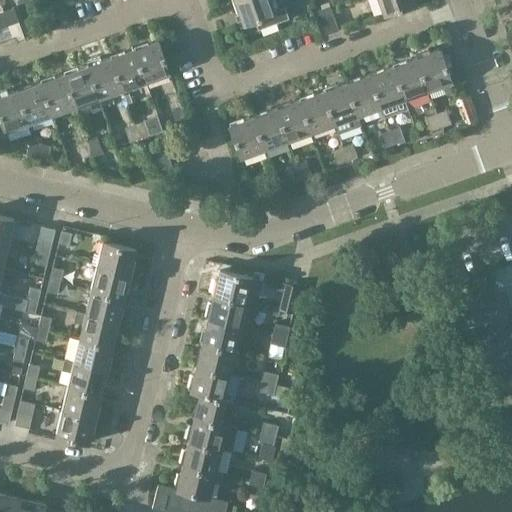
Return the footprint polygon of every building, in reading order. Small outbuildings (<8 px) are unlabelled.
[(233,0),(242,24),(253,20),(257,29),(287,18),(283,9),(274,12),(269,0),(233,0)] [(415,2),(414,0),(377,0),(382,13),(415,2)] [(329,6),(315,11),(324,35),(337,30),(329,6)] [(12,7),(2,11),(7,25),(18,22),(12,7)] [(157,40),(133,49),(144,81),(169,73),(157,40)] [(449,45),(415,57),(426,90),(450,81),(443,62),(454,58),(449,45)] [(133,49),(109,57),(121,90),(144,81),(133,49)] [(97,98),(121,90),(109,57),(100,60),(99,56),(86,61),(87,64),(86,65),(97,98)] [(415,57),(391,66),(403,98),(426,90),(415,57)] [(100,107),(97,98),(86,65),(62,73),(74,106),(86,102),(89,111),(100,107)] [(403,98),(391,66),(368,74),(380,106),(383,116),(407,108),(403,98)] [(62,73),(39,81),(50,114),(74,106),(62,73)] [(357,115),(380,106),(368,74),(345,82),(357,115)] [(39,81),(15,90),(27,123),(50,114),(39,81)] [(345,82),(322,91),(333,123),(357,115),(345,82)] [(0,124),(2,131),(27,123),(15,90),(5,93),(4,89),(0,90),(0,124)] [(310,132),(333,123),(322,91),(298,99),(310,132)] [(462,92),(452,96),(461,117),(471,113),(462,92)] [(298,99),(275,108),(287,140),(310,132),(298,99)] [(170,111),(175,125),(185,121),(181,108),(170,111)] [(264,148),(287,140),(275,108),(252,116),(264,148)] [(445,110),(435,113),(440,127),(450,124),(445,110)] [(430,131),(440,127),(435,113),(425,117),(430,131)] [(240,157),(264,148),(252,116),(228,125),(240,157)] [(143,120),(133,124),(138,138),(148,134),(143,120)] [(138,138),(133,124),(123,127),(128,142),(138,138)] [(398,126),(388,129),(393,144),(403,140),(398,126)] [(383,147),(393,144),(388,129),(378,133),(383,147)] [(97,136),(86,140),(91,155),(102,151),(97,136)] [(81,158),(91,155),(86,140),(76,144),(81,158)] [(24,155),(34,158),(38,143),(28,141),(24,155)] [(38,143),(34,158),(45,160),(48,146),(38,143)] [(351,143),(341,146),(346,161),(356,157),(351,143)] [(336,164),(346,161),(341,146),(331,150),(336,164)] [(155,173),(171,167),(166,152),(150,158),(155,173)] [(304,160),(294,163),(299,178),(309,174),(304,160)] [(289,181),(299,178),(294,163),(284,167),(289,181)] [(265,196),(263,190),(260,182),(249,186),(255,200),(265,196)] [(0,215),(0,241),(8,243),(13,218),(0,215)] [(34,251),(38,252),(48,254),(54,229),(40,225),(34,251)] [(60,230),(57,243),(68,245),(71,233),(60,230)] [(103,240),(97,264),(130,273),(136,248),(103,240)] [(45,266),(48,254),(38,252),(35,264),(45,266)] [(97,264),(91,288),(124,297),(130,273),(97,264)] [(52,268),(49,280),(59,282),(62,270),(52,268)] [(245,302),(248,287),(251,277),(217,269),(211,294),(245,302)] [(251,277),(248,287),(259,289),(261,279),(251,277)] [(54,304),(59,282),(49,280),(43,301),(54,304)] [(284,283),(279,304),(293,308),(298,286),(284,283)] [(29,286),(26,298),(36,301),(39,289),(29,286)] [(511,360),(511,316),(503,286),(469,297),(490,368),(511,360)] [(91,288),(85,312),(118,321),(124,297),(91,288)] [(211,294),(206,318),(239,326),(249,328),(255,305),(245,302),(211,294)] [(33,313),(36,301),(26,298),(23,311),(33,313)] [(82,323),(79,336),(112,345),(118,321),(85,312),(76,310),(73,321),(82,323)] [(40,314),(38,326),(48,329),(51,316),(40,314)] [(206,318),(200,342),(233,350),(239,326),(206,318)] [(274,322),(272,333),(286,336),(289,326),(274,322)] [(45,341),(48,329),(38,326),(35,339),(45,341)] [(284,347),(286,336),(272,333),(269,343),(284,347)] [(18,334),(15,347),(25,349),(28,337),(18,334)] [(79,336),(73,360),(106,369),(112,345),(79,336)] [(200,342),(194,366),(227,374),(233,350),(200,342)] [(22,361),(25,349),(15,347),(12,359),(22,361)] [(106,369),(73,360),(64,358),(61,369),(70,372),(67,384),(100,393),(106,369)] [(29,362),(26,374),(36,377),(39,364),(29,362)] [(188,390),(198,393),(222,398),(225,385),(237,388),(239,377),(227,374),(194,366),(188,390)] [(263,370),(260,381),(275,384),(277,374),(263,370)] [(34,389),(36,377),(26,374),(23,387),(34,389)] [(272,395),(275,384),(260,381),(258,391),(272,395)] [(6,383),(3,396),(14,398),(16,386),(6,383)] [(67,384),(61,408),(95,417),(100,393),(67,384)] [(198,393),(192,417),(226,425),(231,400),(222,398),(198,393)] [(0,420),(8,422),(14,398),(3,396),(0,407),(0,420)] [(20,400),(14,424),(28,428),(34,403),(20,400)] [(88,442),(95,417),(61,408),(55,433),(88,442)] [(186,441),(220,449),(230,452),(236,427),(226,425),(192,417),(186,441)] [(263,421),(260,432),(275,435),(277,425),(263,421)] [(275,435),(260,432),(258,442),(272,446),(275,435)] [(186,441),(181,466),(214,474),(220,449),(186,441)] [(222,476),(214,474),(181,466),(175,490),(180,491),(192,494),(203,497),(208,498),(211,483),(220,485),(222,476)] [(251,469),(248,480),(263,483),(265,473),(251,469)] [(260,494),(263,483),(248,480),(246,490),(260,494)] [(151,509),(163,511),(168,489),(157,486),(151,509)] [(175,490),(168,489),(163,511),(164,511),(175,511),(180,491),(175,490)] [(0,511),(14,511),(19,496),(0,491),(0,511)] [(187,511),(192,494),(180,491),(175,511),(187,511)] [(187,511),(199,511),(203,497),(192,494),(187,511)] [(41,511),(44,502),(19,496),(14,511),(41,511)] [(208,498),(203,497),(199,511),(212,511),(215,500),(208,498)] [(224,511),(227,503),(215,500),(212,511),(224,511)]
